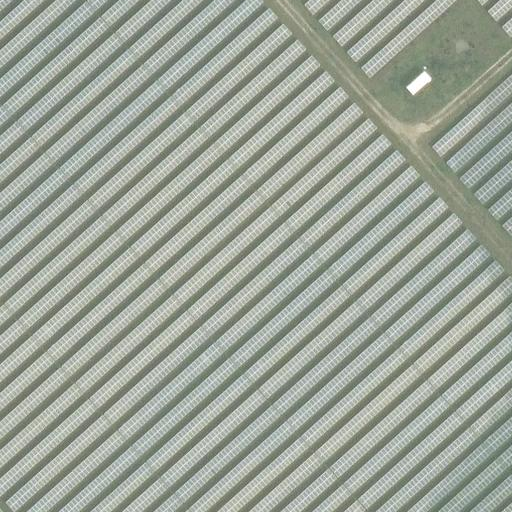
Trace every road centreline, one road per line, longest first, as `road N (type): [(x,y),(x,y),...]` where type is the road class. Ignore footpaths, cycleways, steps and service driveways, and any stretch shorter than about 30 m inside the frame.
road 1 (track): [(279,0),(511,258)]
road 2 (track): [(410,145),(511,53)]
